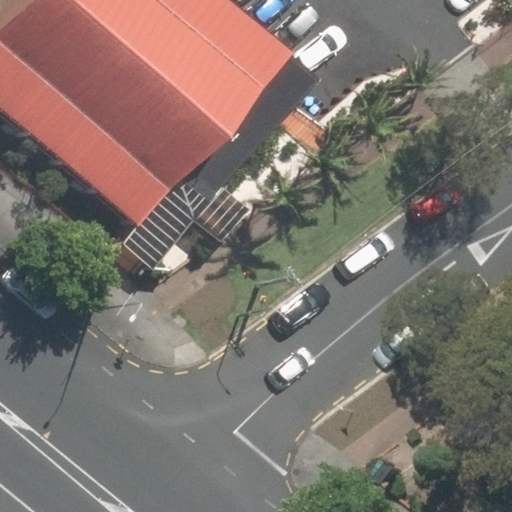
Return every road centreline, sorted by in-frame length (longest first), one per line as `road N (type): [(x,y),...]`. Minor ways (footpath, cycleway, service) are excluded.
road 1 (tertiary): [(119,504),(511,208)]
road 2 (primary): [(0,405),(119,504)]
